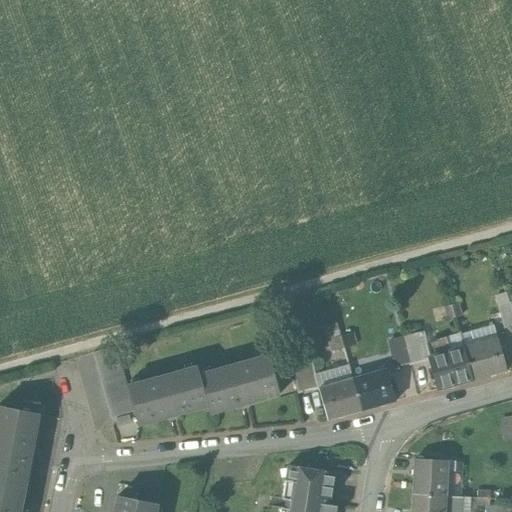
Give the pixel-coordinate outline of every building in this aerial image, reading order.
[(457,305),(451,306),(455,318),(460,317),(457,305)] [(455,318),(451,306),(443,309),(447,321),(455,318)] [(511,319),(508,306),(496,309),(504,340),(511,337),(511,319)] [(345,336),(338,338),(342,350),(349,348),(345,336)] [(338,338),(332,339),(335,352),(342,350),(338,338)] [(499,340),(464,350),(472,380),(507,371),(499,340)] [(115,347),(93,353),(111,418),(133,412),(126,388),(115,347)] [(464,350),(430,359),(439,390),(472,380),(464,350)] [(266,358),(199,377),(205,407),(208,416),(209,415),(209,414),(276,395),(276,396),(277,396),(267,356),(266,357),(266,358)] [(312,362),(290,367),(297,394),(319,390),(312,362)] [(195,370),(128,389),(128,388),(126,388),(133,412),(137,427),(138,427),(138,426),(205,407),(199,377),(196,368),(195,369),(195,370)] [(387,371),(352,381),(361,411),(396,402),(387,371)] [(352,381),(319,390),(327,421),(361,411),(352,381)] [(39,414),(0,406),(0,480),(25,485),(25,484),(24,484),(37,415),(38,415),(39,414)] [(511,413),(499,414),(500,433),(511,432),(511,413)] [(453,462),(412,460),(410,494),(443,495),(444,472),(452,472),(453,462)] [(293,482),(285,480),(282,499),(285,500),(284,508),(280,508),(279,511),(334,511),(335,507),(328,506),(333,473),(295,467),(293,482)] [(25,485),(0,480),(0,511),(18,511),(23,486),(25,486),(25,485)] [(156,503),(117,494),(116,495),(117,496),(114,511),(153,511),(154,505),(156,505),(156,503)] [(443,495),(410,494),(409,511),(459,511),(460,496),(443,495)] [(487,497),(474,497),(474,504),(487,505),(487,497)]
